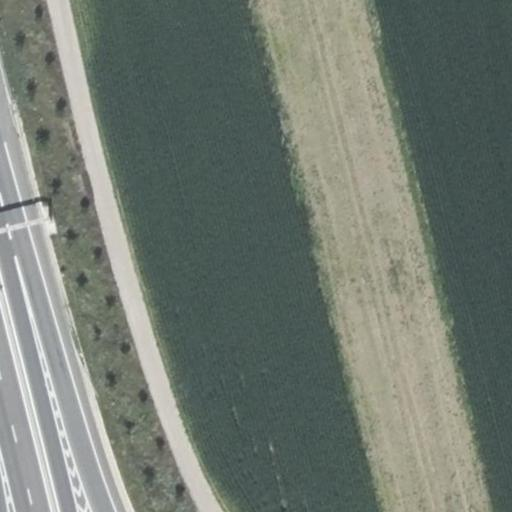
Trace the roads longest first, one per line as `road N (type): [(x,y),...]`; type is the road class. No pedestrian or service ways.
road 1 (track): [(212,511),(157,375),(58,0)]
road 2 (trunk): [(104,511),(0,168)]
road 3 (trunk): [(66,511),(0,237)]
road 4 (trunk): [(0,382),(30,511)]
